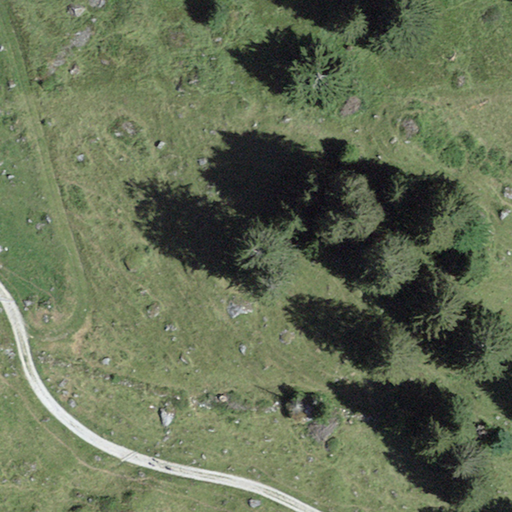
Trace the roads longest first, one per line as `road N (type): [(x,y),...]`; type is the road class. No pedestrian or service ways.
road 1 (track): [(0,293),(34,387),(59,414),(141,458),(246,478),(318,511)]
road 2 (track): [(11,315),(37,333),(68,327),(84,311),(83,282),(0,18)]
